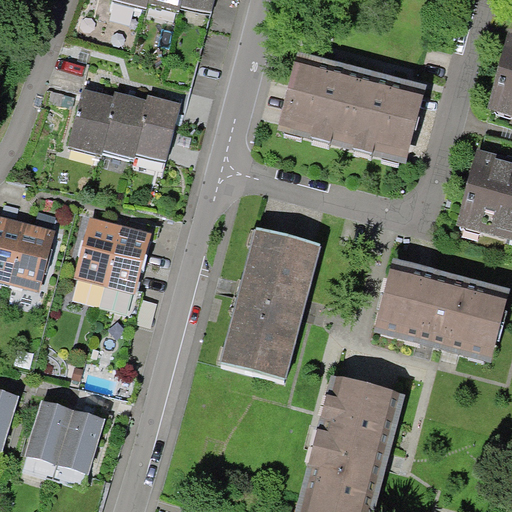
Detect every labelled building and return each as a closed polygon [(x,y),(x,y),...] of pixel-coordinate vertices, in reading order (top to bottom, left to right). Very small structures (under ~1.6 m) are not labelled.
[(110,0),(108,7),(140,16),(142,11),(144,0),(110,0)] [(144,0),(142,11),(174,19),(175,14),(178,0),(144,0)] [(178,0),(175,14),(207,23),(213,0),(178,0)] [(484,112),(511,119),(511,40),(505,39),(484,112)] [(271,137),(402,170),(420,100),(289,67),(271,137)] [(64,152),(96,161),(98,156),(112,103),(80,94),(64,152)] [(98,156),(130,164),(131,159),(145,106),(113,98),(112,103),(98,156)] [(131,159),(163,168),(178,110),(146,101),(145,106),(131,159)] [(511,171),(472,162),(455,233),(511,246),(511,171)] [(0,286),(38,297),(53,240),(0,225),(0,286)] [(149,242),(90,225),(74,283),(133,299),(149,242)] [(320,246),(255,229),(220,362),(286,379),(320,246)] [(485,364),(500,298),(381,272),(374,305),(367,338),(485,364)] [(362,511),(392,399),(334,384),(330,402),(319,399),(312,425),(323,428),(320,438),(309,436),(300,473),(310,476),(301,511),(362,511)] [(0,397),(0,441),(11,400),(0,397)] [(31,408),(18,459),(27,461),(25,469),(82,484),(97,425),(31,408)]
